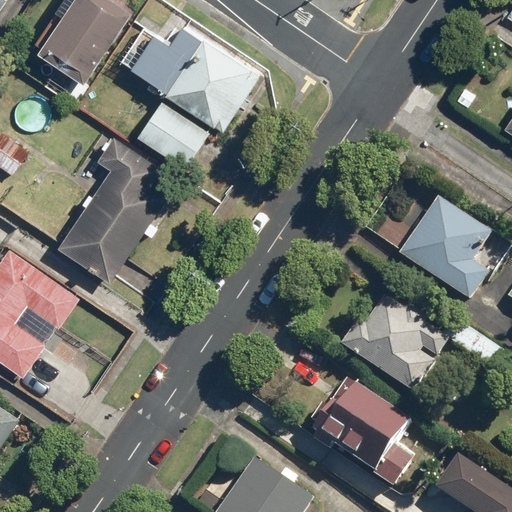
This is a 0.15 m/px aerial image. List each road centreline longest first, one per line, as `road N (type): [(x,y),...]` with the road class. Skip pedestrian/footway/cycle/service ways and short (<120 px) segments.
road 1 (residential): [(381,82),(93,511)]
road 2 (residential): [(254,0),(381,82)]
